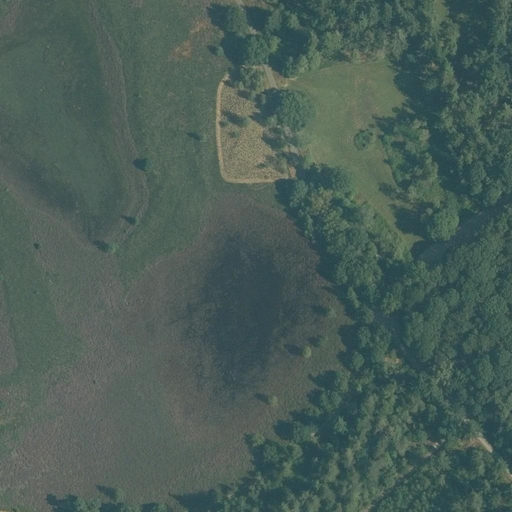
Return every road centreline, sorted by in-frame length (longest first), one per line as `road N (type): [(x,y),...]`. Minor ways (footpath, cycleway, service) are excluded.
road 1 (track): [(380,316),(361,372),(334,415),(264,481),(204,511)]
road 2 (unclassified): [(511,473),(380,316)]
road 3 (track): [(511,191),(372,306)]
road 4 (track): [(369,511),(464,417)]
